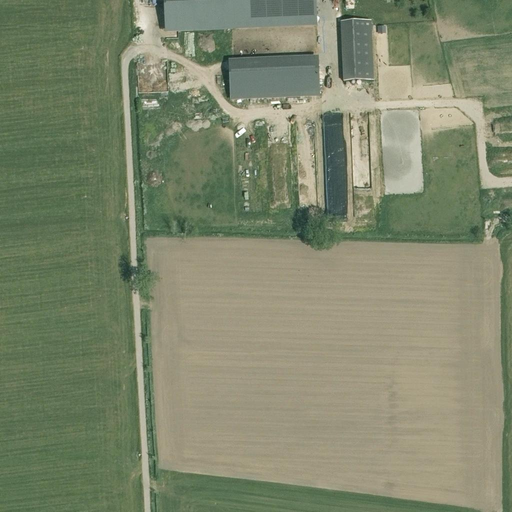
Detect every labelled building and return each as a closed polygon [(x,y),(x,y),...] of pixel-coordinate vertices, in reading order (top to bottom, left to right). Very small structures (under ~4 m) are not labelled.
[(163,0),(165,36),(317,29),(316,0),(163,0)] [(345,0),(340,0),(339,13),(349,14),(351,1),(345,0)] [(358,5),(360,14),(368,12),(366,4),(358,5)] [(371,22),(341,24),(343,83),(373,82),(371,22)] [(229,98),(319,95),(318,67),(228,70),(229,98)] [(511,176),(503,177),(503,186),(511,185),(511,176)]
